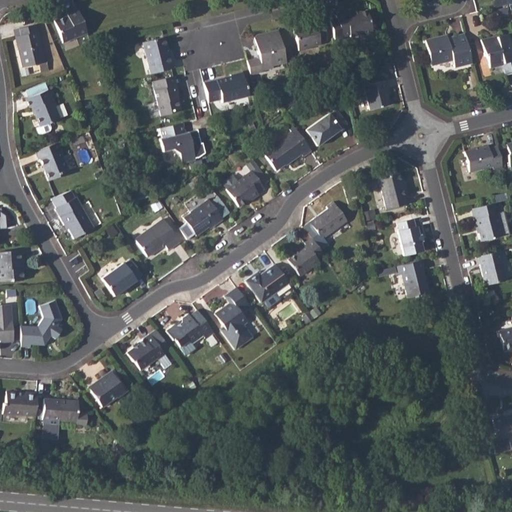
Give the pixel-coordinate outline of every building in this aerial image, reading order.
[(345,12),(336,14),(341,37),(349,35),(350,36),(359,34),(359,35),(372,32),(367,9),(345,14),(345,12)] [(71,16),(67,18),(55,23),(64,43),(87,34),(77,10),(69,13),(71,16)] [(308,25),(294,28),(300,51),(310,48),(309,46),(319,44),(319,42),(326,40),(321,19),(315,20),(315,22),(307,24),(308,25)] [(20,50),(17,50),(21,67),(38,63),(44,63),(36,25),(26,26),(27,35),(18,37),(20,50)] [(254,37),(259,57),(262,70),(272,67),(271,65),(283,62),(285,57),(278,29),(256,34),(254,37)] [(471,63),(464,33),(454,36),(454,38),(447,39),(446,35),(424,39),(431,65),(452,60),(454,67),(471,63)] [(493,36),(479,40),(484,57),(486,56),(489,69),(502,65),(504,73),(511,70),(511,51),(508,35),(493,38),(493,36)] [(161,37),(141,42),(149,73),(169,68),(161,37)] [(230,77),(203,83),(208,101),(220,97),(221,102),(247,95),(241,72),(230,75),(230,77)] [(173,76),(152,81),(160,115),(170,113),(172,110),(179,108),(176,94),(177,93),(173,76)] [(385,81),(363,86),(369,109),(388,104),(385,91),(387,90),(385,81)] [(30,108),(30,109),(33,107),(36,114),(35,115),(39,127),(59,119),(51,100),(54,99),(50,89),(26,99),(30,108)] [(329,112),(305,129),(316,145),(340,129),(340,128),(346,123),(337,109),(330,113),(329,112)] [(181,122),(159,128),(161,138),(158,138),(161,151),(170,149),(178,153),(181,163),(192,160),(186,132),(184,132),(181,122)] [(310,149),(291,124),(287,127),(291,131),(262,152),(275,169),(285,162),(286,163),(301,152),(302,155),(310,149)] [(57,141),(33,151),(37,159),(39,158),(47,180),(59,176),(61,172),(68,169),(57,141)] [(502,166),(496,145),(487,148),(487,145),(464,150),(469,171),(491,166),(491,168),(502,166)] [(230,174),(220,181),(224,188),(223,188),(236,206),(249,197),(250,198),(258,192),(258,191),(263,188),(260,184),(249,170),(234,180),(230,174)] [(398,173),(377,178),(384,209),(407,204),(403,184),(401,185),(398,173)] [(91,226),(75,197),(73,198),(69,190),(49,199),(54,208),(53,209),(61,225),(63,224),(71,238),(91,226)] [(190,211),(181,217),(194,235),(209,224),(211,226),(222,218),(206,197),(189,209),(190,211)] [(328,209),(310,221),(323,239),(348,221),(334,201),(327,206),(328,209)] [(496,202),(470,208),(474,224),(476,223),(480,241),(501,236),(498,225),(495,214),(499,213),(496,202)] [(413,219),(396,222),(398,230),(397,230),(402,255),(421,251),(415,225),(415,226),(413,219)] [(148,232),(135,240),(148,257),(164,246),(167,252),(179,243),(163,220),(147,231),(148,232)] [(324,256),(311,237),(304,243),(305,245),(298,251),(299,252),(287,261),(299,278),(319,263),(317,261),(324,256)] [(2,267),(0,268),(1,281),(26,279),(25,262),(28,261),(27,250),(1,252),(2,267)] [(498,250),(477,255),(484,284),(505,279),(498,250)] [(120,261),(99,277),(112,294),(133,279),(132,278),(139,273),(128,257),(121,262),(120,261)] [(421,259),(399,264),(406,297),(428,293),(425,276),(424,277),(421,268),(423,268),(421,259)] [(288,281),(274,263),(254,277),(252,274),(244,279),(260,301),(288,281)] [(225,328),(221,331),(234,349),(251,336),(242,323),(246,320),(237,309),(241,306),(244,309),(249,306),(235,286),(224,295),(229,302),(214,313),(223,326),(225,328)] [(35,325),(19,324),(21,346),(31,346),(31,343),(42,343),(49,334),(53,336),(60,326),(56,323),(60,317),(54,300),(38,306),(41,316),(35,325)] [(0,341),(13,341),(9,305),(0,305),(0,341)] [(214,334),(196,309),(188,315),(187,313),(181,317),(180,322),(174,325),(172,325),(166,330),(173,339),(176,341),(180,346),(184,344),(186,346),(189,346),(195,342),(195,338),(200,335),(204,341),(214,334)] [(511,327),(498,331),(502,351),(511,348),(511,327)] [(137,344),(125,352),(132,361),(135,362),(140,369),(156,358),(157,359),(164,355),(162,351),(168,347),(163,341),(157,345),(149,334),(136,342),(137,344)] [(111,370),(87,387),(102,408),(125,391),(111,370)] [(1,414),(34,416),(36,392),(22,391),(21,393),(5,391),(4,402),(2,402),(1,414)] [(43,397),(42,418),(43,418),(42,434),(56,435),(57,419),(75,420),(75,423),(87,423),(87,412),(76,411),(77,399),(43,397)] [(511,435),(511,413),(491,419),(497,439),(511,435)]
